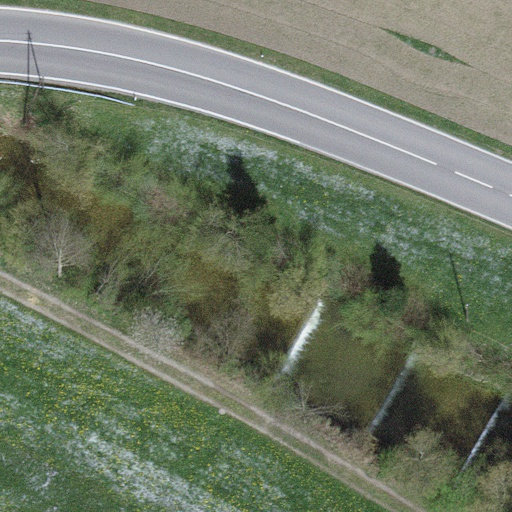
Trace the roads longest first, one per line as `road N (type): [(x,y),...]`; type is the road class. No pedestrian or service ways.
road 1 (secondary): [(0,42),(224,83),(511,197)]
road 2 (track): [(408,511),(250,416),(0,290)]
